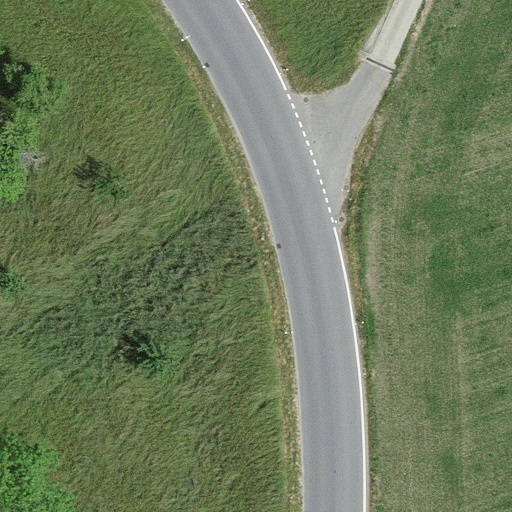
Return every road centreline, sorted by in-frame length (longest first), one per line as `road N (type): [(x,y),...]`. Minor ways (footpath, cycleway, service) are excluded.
road 1 (tertiary): [(336,511),(338,431),(312,246),(263,105),(205,0)]
road 2 (track): [(289,169),(350,128),(409,0)]
